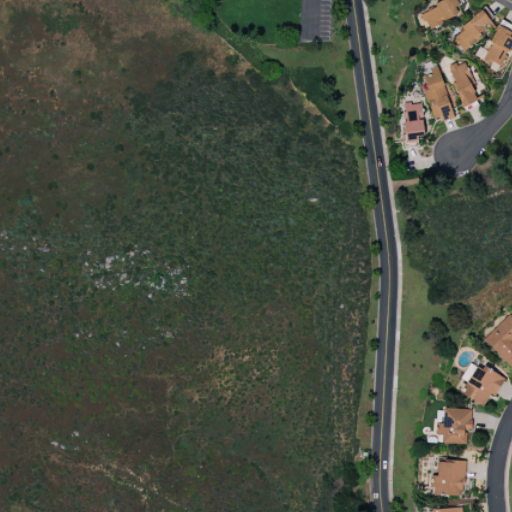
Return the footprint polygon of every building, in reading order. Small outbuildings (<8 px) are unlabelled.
[(455,7),(462,4),(460,0),(446,0),(420,11),(428,29),(458,16),(455,7)] [(481,37),(478,33),(492,21),(483,10),(450,38),(462,53),(481,37)] [(511,46),(511,38),(509,36),(511,29),(511,26),(502,21),(482,59),(501,68),(511,46)] [(446,69),(463,107),(477,101),(470,86),(474,84),(463,61),(446,69)] [(432,119),(441,117),(443,121),(453,118),(438,69),(422,74),(427,90),(424,91),(432,119)] [(423,136),(421,103),(402,104),(405,147),(417,146),(416,136),(423,136)] [(483,339),(511,369),(511,367),(511,316),(510,314),(483,339)] [(504,381),(479,364),(460,393),(482,407),(490,394),(493,397),(504,381)] [(441,443),(465,444),(466,429),(471,430),(471,410),(443,408),(442,424),(435,424),(435,435),(441,436),(441,443)] [(431,495),(463,496),(464,462),(437,461),(436,476),(432,476),(431,495)]
